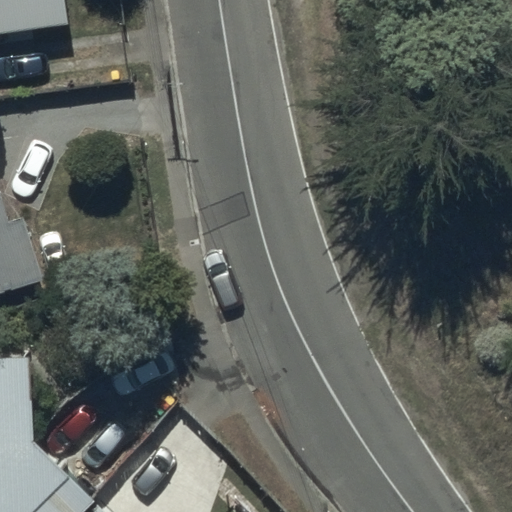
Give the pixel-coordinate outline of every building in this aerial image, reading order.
[(69,0),(0,0),(0,15),(70,8),(69,0)] [(126,34),(0,55),(0,94),(132,72),(126,34)] [(0,277),(45,264),(25,199),(11,204),(0,169),(0,277)] [(0,511),(66,511),(94,484),(35,424),(31,338),(0,339),(0,511)] [(118,511),(100,496),(84,511),(118,511)]
